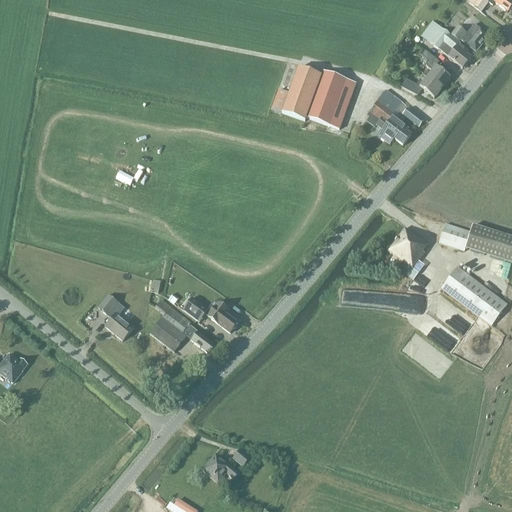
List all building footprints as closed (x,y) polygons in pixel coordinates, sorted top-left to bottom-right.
[(488,3),(483,0),(478,0),(473,7),(481,13),(488,3)] [(488,0),(506,13),(511,5),(504,0),(488,0)] [(432,23),(421,38),(431,46),(462,70),(470,61),(466,58),(468,55),(458,48),(460,45),(458,43),(450,37),(442,31),(432,23)] [(474,25),(461,42),(476,54),(489,37),(474,25)] [(458,27),(450,37),(458,43),(466,34),(458,27)] [(432,74),(427,79),(441,91),(449,81),(435,70),(439,65),(425,54),(421,59),(427,64),(426,65),(426,66),(426,67),(426,68),(426,69),(427,69),(427,70),(432,74)] [(305,122),(306,119),(339,131),(356,85),(323,73),(321,77),(298,68),(289,95),(282,114),(305,122)] [(441,91),(427,79),(423,85),(419,81),(416,86),(405,80),(401,89),(415,96),(420,90),(433,101),(441,91)] [(282,114),(289,95),(279,91),(272,111),(282,114)] [(386,91),(379,101),(394,113),(401,103),(400,102),(387,92),(386,91)] [(379,101),(368,115),(379,123),(386,128),(396,114),(394,113),(379,101)] [(408,110),(403,117),(419,129),(425,122),(408,110)] [(383,132),(378,138),(390,146),(395,141),(403,147),(411,136),(406,133),(408,131),(402,126),(406,121),(402,118),(396,114),(386,128),(383,132)] [(369,118),(366,122),(375,128),(376,127),(379,123),(368,115),(367,117),(369,118)] [(446,226),(439,245),(464,253),(465,250),(511,265),(511,240),(472,227),(470,234),(446,226)] [(405,230),(391,248),(387,253),(408,270),(404,275),(414,283),(419,276),(413,271),(424,256),(422,254),(427,247),(405,230)] [(457,268),(441,290),(491,328),(507,306),(457,268)] [(118,317),(125,310),(109,297),(98,309),(113,321),(105,329),(122,344),(133,331),(118,317)] [(172,297),(168,301),(174,305),(178,301),(172,297)] [(183,312),(199,324),(205,316),(208,318),(210,314),(207,313),(208,311),(192,299),(183,312)] [(164,317),(193,339),(191,342),(209,356),(216,347),(189,326),(191,324),(161,301),(155,310),(164,317)] [(212,316),(210,314),(208,318),(229,335),(233,330),(235,330),(236,328),(236,326),(237,324),(225,315),(228,312),(217,304),(217,305),(219,307),(212,316)] [(162,320),(150,336),(173,354),(186,338),(162,320)] [(7,380),(13,385),(22,373),(27,366),(20,361),(19,362),(15,360),(9,355),(0,366),(0,375),(7,380)] [(233,460),(243,469),(250,460),(240,452),(233,460)] [(215,456),(202,471),(219,485),(227,476),(233,482),(239,475),(215,456)] [(196,511),(178,501),(174,507),(182,511),(196,511)]
